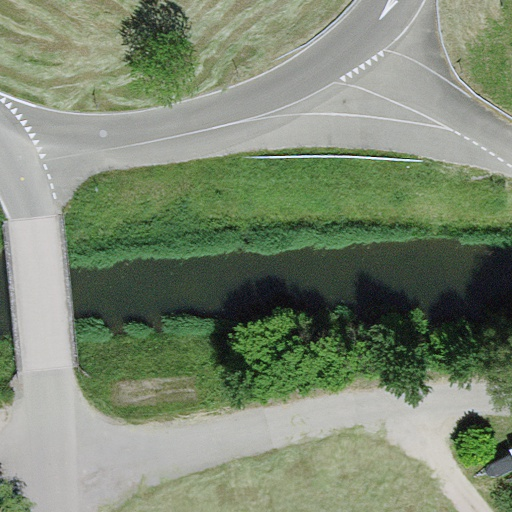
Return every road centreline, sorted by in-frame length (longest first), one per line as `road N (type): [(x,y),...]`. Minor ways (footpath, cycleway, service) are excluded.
road 1 (primary): [(392,0),(309,76),(259,101),(133,140),(13,162)]
road 2 (unclassified): [(13,162),(34,217),(56,511)]
road 3 (track): [(309,76),(511,159)]
